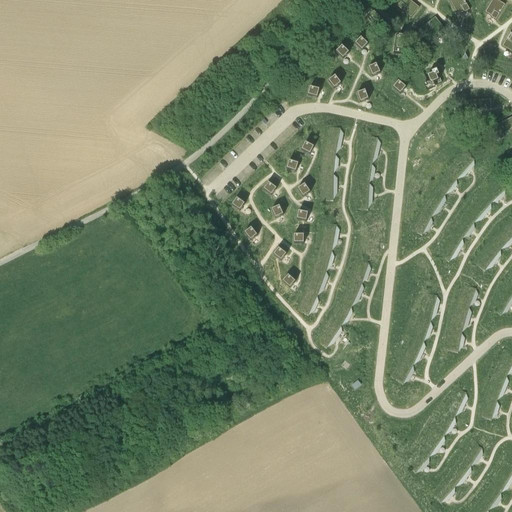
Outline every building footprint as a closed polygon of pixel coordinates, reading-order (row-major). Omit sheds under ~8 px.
[(415,0),(398,0),(396,2),(410,14),(419,3),(415,0)] [(466,0),(450,0),(457,12),(470,5),(466,0)] [(502,0),(491,0),(485,10),(497,17),(506,2),(502,0)] [(372,7),(365,14),(378,28),(385,22),(379,16),(382,13),(375,6),(373,9),(372,7)] [(435,12),(416,25),(426,40),(445,26),(435,12)] [(511,28),(510,28),(501,42),(511,48),(511,28)] [(395,31),(392,51),(400,52),(402,43),(405,44),(407,35),(403,35),(404,33),(395,31)] [(361,32),(354,38),(362,45),(368,39),(361,32)] [(341,42),(334,48),(341,56),(348,49),(341,42)] [(375,60),(367,64),(371,73),(379,69),(375,60)] [(426,63),(424,69),(427,70),(425,75),(431,77),(429,83),(436,85),(439,77),(434,75),(435,69),(431,68),(432,65),(426,63)] [(334,72),(326,77),(332,85),(340,80),(334,72)] [(397,77),(391,84),(399,91),(405,84),(397,77)] [(308,85),(305,93),(315,96),(318,87),(308,85)] [(364,87),(355,90),(358,100),(367,96),(364,87)] [(495,94),(469,96),(469,110),(490,106),(490,105),(496,103),(495,94)] [(511,114),(496,116),(497,130),(511,127),(511,114)] [(327,124),(322,149),(333,151),(338,146),(341,131),(337,126),(327,124)] [(364,133),(359,158),(369,161),(375,155),(378,140),(376,135),(364,133)] [(306,144),(302,153),(311,157),(315,149),(306,144)] [(322,149),(319,170),(331,171),(336,164),(336,156),(333,151),(322,149)] [(464,150),(447,169),(455,177),(462,175),(472,163),(472,158),(464,150)] [(359,158),(355,180),(367,180),(372,174),(373,166),(369,161),(359,158)] [(290,164),(287,173),(297,176),(300,167),(290,164)] [(447,169),(433,186),(443,192),(450,190),(455,183),(455,177),(447,169)] [(331,171),(319,170),(320,197),(330,197),(334,190),(335,175),(331,171)] [(496,179),(481,194),(489,201),(497,199),(503,193),(503,187),(496,179)] [(355,180),(354,206),(365,206),(369,200),(370,185),(367,180),(355,180)] [(269,184),(263,192),(272,198),(277,190),(269,184)] [(305,186),(298,191),(303,200),(311,195),(305,186)] [(433,186),(419,209),(429,215),(435,211),(444,198),(443,192),(433,186)] [(481,194),(464,214),(471,221),(479,218),(489,207),(489,201),(481,194)] [(237,199),(232,206),(240,213),(245,205),(237,199)] [(280,207),(271,211),(276,222),(284,218),(280,207)] [(419,209),(409,228),(420,232),(426,228),(430,220),(429,215),(419,209)] [(299,213),(297,222),(307,224),(309,215),(299,213)] [(464,214),(450,231),(460,236),(467,233),(472,226),(471,221),(464,214)] [(322,221),(318,246),(330,248),(333,245),(336,227),(333,222),(322,221)] [(504,225),(489,241),(498,248),(506,246),(511,239),(511,233),(504,225)] [(251,228),(244,234),(251,242),(258,237),(251,228)] [(450,231),(437,253),(446,259),(453,255),(461,242),(460,236),(450,231)] [(294,238),(294,247),(304,247),(304,238),(294,238)] [(489,241),(474,261),(482,269),(489,266),(499,254),(498,248),(489,241)] [(318,246),(313,265),(325,269),(328,267),(331,253),(330,248),(318,246)] [(279,249),(273,256),(281,264),(287,257),(279,249)] [(354,257),(348,276),(358,280),(365,274),(368,266),(365,260),(354,257)] [(313,265),(303,289),(314,294),(320,288),(326,273),(325,269),(313,265)] [(279,278),(287,286),(293,279),(285,271),(279,278)] [(511,271),(502,285),(511,290),(511,271)] [(348,276),(338,300),(348,305),(354,300),(360,286),(358,280),(348,276)] [(462,284),(455,303),(466,306),(472,301),(475,293),(473,288),(462,284)] [(511,290),(502,285),(489,308),(498,313),(506,309),(511,298),(511,290)] [(303,289),(293,307),(304,313),(311,308),(314,299),(314,294),(303,289)] [(423,291),(417,317),(427,320),(433,314),(437,299),(434,294),(423,291)] [(338,300),(328,317),(337,323),(343,322),(349,310),(348,305),(338,300)] [(455,303),(448,328),(458,331),(465,325),(469,311),(466,306),(455,303)] [(328,317),(315,337),(324,343),(330,342),(339,328),(337,323),(328,317)] [(417,317),(410,335),(420,340),(426,334),(430,325),(427,320),(417,317)] [(448,328),(444,349),(455,350),(460,344),(462,336),(458,331),(448,328)] [(410,335),(400,359),(409,363),(416,359),(422,345),(420,340),(410,335)] [(511,357),(503,352),(493,371),(503,375),(510,371),(511,367),(511,357)] [(400,359),(389,376),(399,382),(406,378),(411,370),(409,363),(400,359)] [(493,371),(483,395),(494,400),(500,395),(506,381),(503,375),(493,371)] [(452,387),(441,411),(451,415),(458,411),(464,397),(462,391),(452,387)] [(483,395),(477,416),(488,418),(494,413),(496,405),(494,400),(483,395)] [(441,411),(431,427),(441,434),(448,430),(453,422),(451,415),(441,411)] [(431,427),(416,449),(425,455),(433,452),(442,440),(441,434),(431,427)] [(469,441),(458,458),(467,465),(474,461),(479,453),(478,447),(469,441)] [(416,449),(404,464),(411,472),(419,469),(425,462),(425,455),(416,449)] [(458,458),(442,479),(451,486),(458,483),(468,471),(467,465),(458,458)] [(501,463),(488,486),(497,492),(504,488),(511,475),(511,473),(511,470),(501,463)] [(442,479),(426,497),(433,503),(444,499),(451,492),(451,486),(442,479)] [(488,486),(476,502),(484,509),(492,506),(498,498),(497,492),(488,486)] [(476,502),(467,511),(484,511),(484,509),(476,502)]
